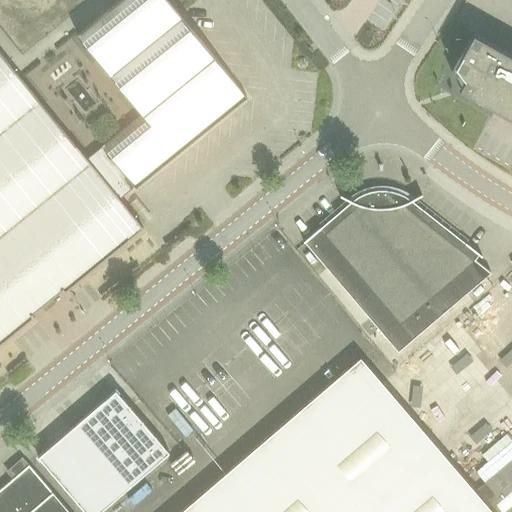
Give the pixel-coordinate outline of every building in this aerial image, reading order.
[(0,343),(142,228),(118,198),(133,186),(135,187),(246,97),(167,0),(117,0),(73,36),(138,116),(83,160),(73,148),(72,148),(0,59),(0,343)] [(459,88),(478,99),(511,117),(511,54),(474,33),(462,53),(463,54),(460,58),(460,57),(454,68),(455,69),(456,67),(465,78),(459,88)] [(421,193),(410,199),(401,193),(391,190),(381,189),(370,190),(360,194),(351,200),(340,194),(339,195),(350,201),(303,240),(304,241),(398,350),(490,272),(474,259),(478,253),(481,256),(482,255),(412,200),(422,194),(421,193)] [(273,265),(289,257),(280,236),(263,243),(273,265)] [(511,511),(511,459),(475,491),(360,357),(178,511),(511,511)] [(86,511),(98,511),(169,451),(116,389),(38,455),(86,511)] [(0,511),(70,511),(29,463),(0,487),(0,511)]
